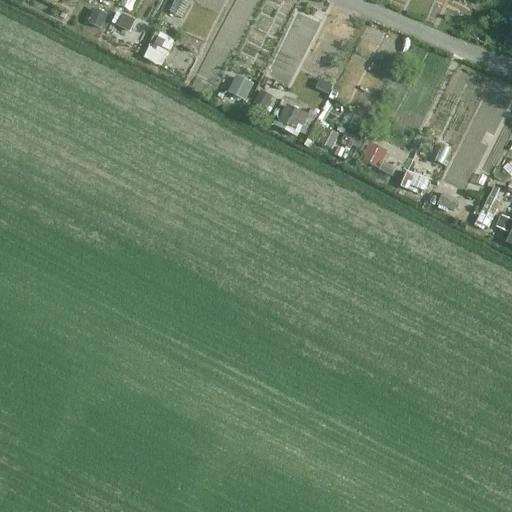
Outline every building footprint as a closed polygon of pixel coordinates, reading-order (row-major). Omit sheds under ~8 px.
[(88,24),(101,30),(108,16),(95,9),(88,24)] [(124,15),(112,39),(126,46),(138,22),(124,15)] [(178,35),(164,28),(153,50),(167,57),(178,35)] [(244,101),(252,85),(237,78),(229,94),(244,101)] [(316,90),(329,96),(333,87),(320,81),(316,90)] [(339,94),(334,91),(329,100),(334,103),(339,94)] [(253,106),(265,112),(273,98),(261,92),(253,106)] [(287,106),(278,123),(295,132),(298,126),(302,128),(299,134),(306,138),(310,130),(303,126),(308,117),(287,106)] [(326,129),(319,143),(333,150),(340,137),(326,129)] [(340,145),(348,148),(353,138),(345,134),(340,145)] [(363,153),(368,143),(358,138),(353,148),(363,153)] [(384,163),(389,154),(371,144),(362,162),(377,171),(382,162),(384,163)] [(425,194),(430,182),(415,176),(410,187),(425,194)] [(496,200),(501,191),(494,188),(477,223),(488,229),(502,203),(496,200)] [(438,205),(454,213),(459,202),(444,194),(438,205)] [(430,205),(435,207),(438,200),(433,198),(430,205)] [(511,227),(511,221),(502,217),(496,228),(509,235),(511,227)]
